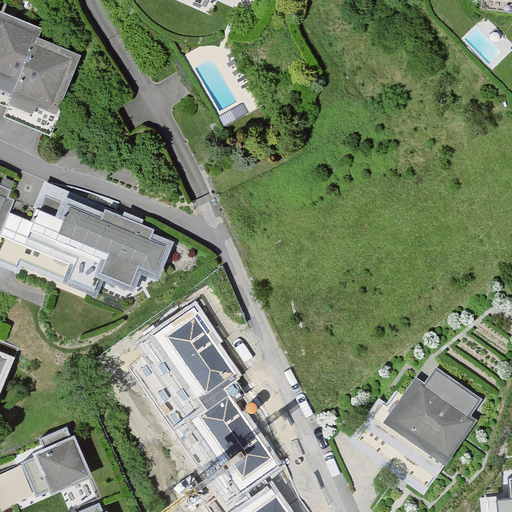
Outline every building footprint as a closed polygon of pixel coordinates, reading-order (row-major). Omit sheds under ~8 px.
[(41,34),(2,18),(0,21),(0,73),(1,74),(0,76),(0,84),(21,94),(17,104),(34,111),(38,100),(57,108),(77,59),(37,43),(41,34)] [(0,218),(11,195),(0,190),(0,218)] [(173,241),(47,190),(41,206),(48,208),(40,228),(17,218),(3,251),(94,289),(102,270),(135,283),(143,265),(160,272),(173,241)] [(242,378),(195,308),(155,335),(205,410),(190,420),(240,494),(279,468),(226,389),(242,378)] [(0,387),(12,361),(0,355),(0,387)] [(482,408),(438,376),(428,389),(419,383),(396,415),(383,406),(361,437),(426,484),(482,408)] [(75,442),(25,463),(38,496),(89,475),(75,442)] [(288,511),(272,486),(232,511),(288,511)]
